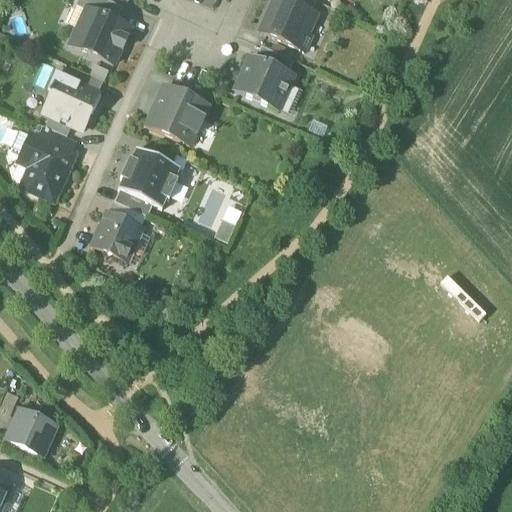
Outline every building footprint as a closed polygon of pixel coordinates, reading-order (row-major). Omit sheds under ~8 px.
[(86,14),(114,27),(121,11),(96,0),(79,0),(75,10),(86,15),(86,14)] [(278,0),(277,2),(310,17),(315,6),(301,0),(278,0)] [(311,41),(306,38),(314,19),(310,17),(277,2),(276,1),(270,15),(260,38),(298,55),(304,58),(311,41)] [(70,49),(113,68),(119,54),(121,54),(125,43),(124,43),(129,33),(114,27),(86,14),(86,15),(77,34),(75,33),(69,45),(71,46),(70,49)] [(255,64),(287,79),(293,66),(260,52),(255,64)] [(234,97),(277,116),(293,81),(287,79),(255,64),(249,62),(234,97)] [(63,84),(96,98),(102,86),(69,71),(63,84)] [(48,121),(81,136),(89,119),(87,118),(90,112),(94,114),(100,100),(96,98),(63,84),(62,83),(56,81),(51,92),(47,100),(49,101),(47,106),(42,117),(49,120),(48,121)] [(176,84),(171,95),(198,107),(204,96),(176,84)] [(163,91),(145,131),(189,151),(207,111),(198,107),(171,95),(163,91)] [(38,143),(51,148),(55,137),(43,132),(38,143)] [(74,159),(71,158),(51,148),(38,143),(30,139),(29,140),(18,135),(10,153),(21,158),(17,167),(29,172),(20,192),(52,206),(74,159)] [(55,137),(51,148),(71,158),(76,147),(55,137)] [(149,160),(171,170),(176,159),(154,149),(149,160)] [(152,209),(161,214),(179,173),(171,170),(149,160),(137,155),(135,154),(117,194),(119,195),(152,209)] [(119,195),(113,206),(145,220),(146,221),(152,209),(119,195)] [(140,231),(145,220),(113,206),(112,206),(107,217),(140,231)] [(113,261),(125,266),(141,232),(140,231),(107,217),(91,251),(100,255),(104,264),(113,261)] [(214,242),(227,246),(232,228),(219,224),(214,242)] [(7,392),(0,407),(0,419),(6,422),(17,396),(7,392)] [(5,444),(42,460),(55,431),(19,414),(5,444)] [(0,511),(16,511),(24,496),(0,484),(0,511)]
